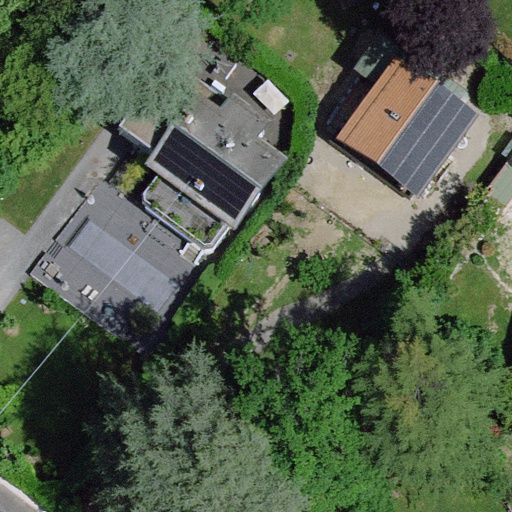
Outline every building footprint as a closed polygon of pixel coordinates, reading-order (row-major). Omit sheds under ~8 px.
[(171,0),(109,0),(107,3),(145,35),(171,0)] [(392,98),(355,148),(419,195),(464,133),(448,121),(459,106),(384,51),(364,78),(392,98)] [(203,123),(250,158),(266,137),(189,80),(170,106),(157,96),(122,143),(164,173),(203,123)] [(164,173),(160,178),(165,182),(231,230),(235,233),(276,177),(250,158),(203,123),(164,173)] [(231,230),(165,182),(147,205),(149,213),(207,255),(215,253),(231,230)] [(201,511),(176,493),(161,511),(201,511)]
